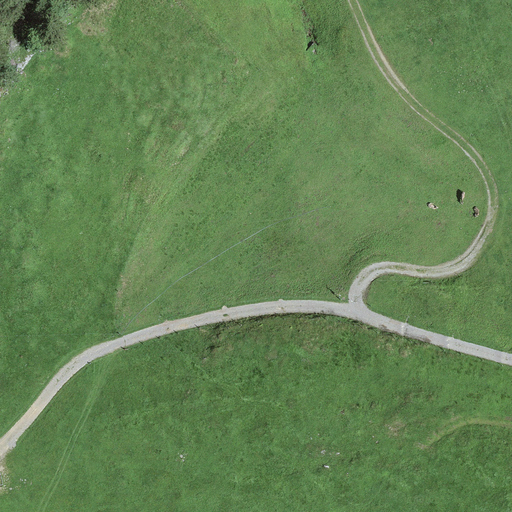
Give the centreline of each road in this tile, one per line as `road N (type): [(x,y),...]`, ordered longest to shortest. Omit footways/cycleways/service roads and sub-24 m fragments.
road 1 (track): [(511,359),(283,297),(214,311),(77,363),(0,452)]
road 2 (track): [(359,313),(355,298),(371,271),(452,268),(472,254),(494,205),(474,156),(385,71),(351,0)]
